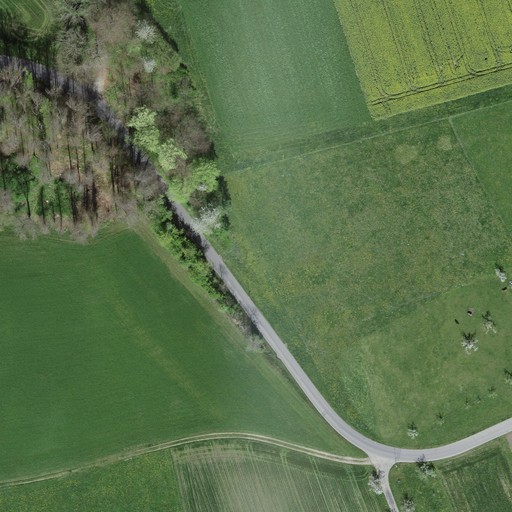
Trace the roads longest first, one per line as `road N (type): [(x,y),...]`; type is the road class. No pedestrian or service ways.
road 1 (unclassified): [(0,47),(29,55),(103,111),(313,395),(346,432),(382,454)]
road 2 (unclassified): [(382,454),(427,456),(511,427)]
